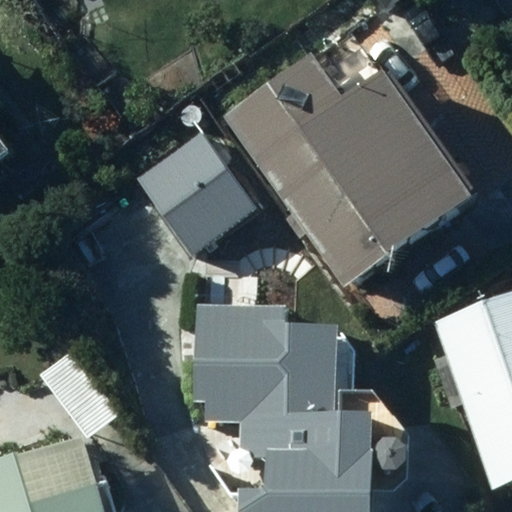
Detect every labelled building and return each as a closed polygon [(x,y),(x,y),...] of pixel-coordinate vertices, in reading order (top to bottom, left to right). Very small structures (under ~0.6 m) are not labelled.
[(384,0),(394,14),(413,0),(384,0)] [(312,211),(296,221),(310,242),(326,232),(369,295),(493,211),(407,82),(366,110),(334,64),(250,120),(312,211)] [(0,180),(30,159),(0,116),(0,180)] [(272,216),(213,134),(144,183),(203,265),(272,216)] [(190,266),(187,332),(236,335),(239,268),(190,266)] [(251,277),(250,310),(300,311),(301,279),(251,277)] [(511,305),(450,327),(509,493),(511,492),(511,305)] [(255,511),(389,511),(390,507),(397,500),(410,500),(426,485),(427,447),(414,433),(415,422),(394,400),(355,399),(357,332),(257,329),(253,462),(286,463),(285,503),(256,502),(255,511)] [(0,473),(0,511),(120,511),(97,441),(0,473)]
